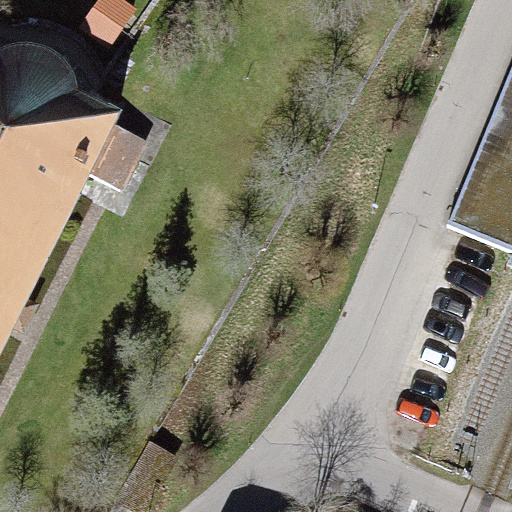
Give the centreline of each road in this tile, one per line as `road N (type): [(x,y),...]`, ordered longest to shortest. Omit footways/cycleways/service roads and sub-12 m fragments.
road 1 (residential): [(498,0),(304,441)]
road 2 (residential): [(304,441),(444,511)]
